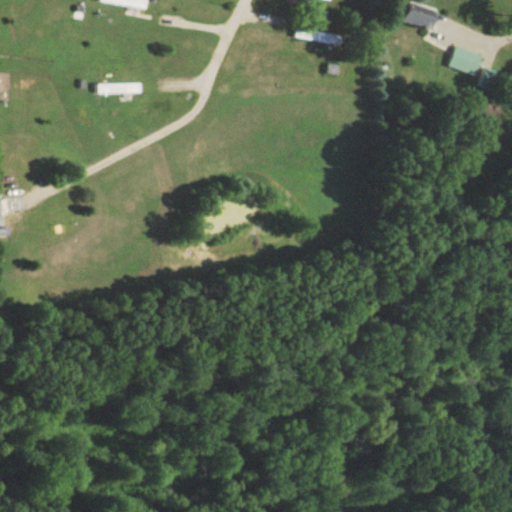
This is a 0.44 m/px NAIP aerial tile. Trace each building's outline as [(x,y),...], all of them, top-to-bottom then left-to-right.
[(94,0),(94,5),(141,11),(143,1),(134,0),(94,0)] [(400,25),(429,32),(433,12),(404,5),(400,25)] [(290,40),(335,47),(337,37),(291,30),(290,40)] [(473,78),(481,58),(454,48),(446,68),(473,78)] [(488,93),(496,75),(484,69),(476,88),(488,93)] [(137,86),(91,86),(91,96),(137,96),(137,86)]
